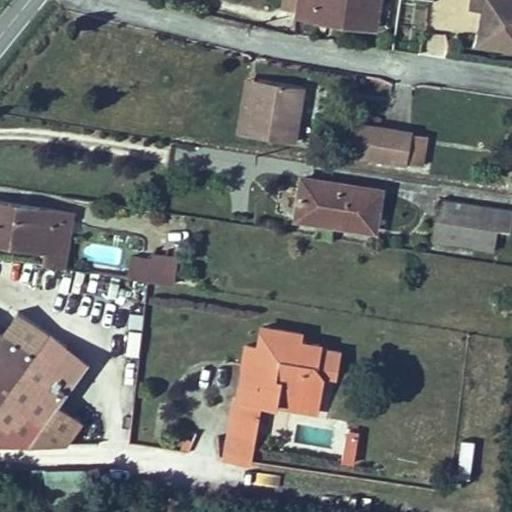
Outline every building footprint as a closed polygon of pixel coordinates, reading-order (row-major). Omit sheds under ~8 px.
[(377,20),(380,0),(300,0),(299,8),(377,20)] [(511,0),(476,0),(476,1),(485,3),(481,38),(511,42),(511,0)] [(258,105),(263,65),(249,64),(241,122),(249,124),(251,103),(258,105)] [(306,72),(263,65),(258,105),(251,103),(249,124),(300,131),(306,72)] [(418,153),(422,120),(364,110),(360,143),(418,153)] [(422,120),(418,153),(433,155),(438,123),(422,120)] [(386,225),(392,181),(306,167),(301,211),(386,225)] [(491,224),(496,197),(448,190),(443,229),(489,236),(491,224)] [(0,233),(49,242),(55,205),(0,195),(0,233)] [(511,199),(496,197),(491,224),(511,227),(511,199)] [(46,260),(66,263),(75,208),(55,205),(49,242),(46,260)] [(133,274),(155,278),(159,254),(137,251),(133,274)] [(155,278),(179,282),(183,258),(159,254),(155,278)] [(0,323),(0,431),(63,434),(78,412),(55,395),(85,353),(15,302),(4,326),(0,323)] [(504,331),(507,314),(490,311),(486,328),(504,331)] [(130,312),(128,352),(140,353),(142,313),(130,312)] [(319,406),(324,369),(337,370),(340,347),(330,345),(331,336),(312,333),(313,325),(264,318),(261,340),(249,338),(241,393),(235,392),(230,425),(226,453),(257,458),(265,399),(283,401),(319,406)] [(361,428),(348,426),(345,454),(358,456),(361,428)]
